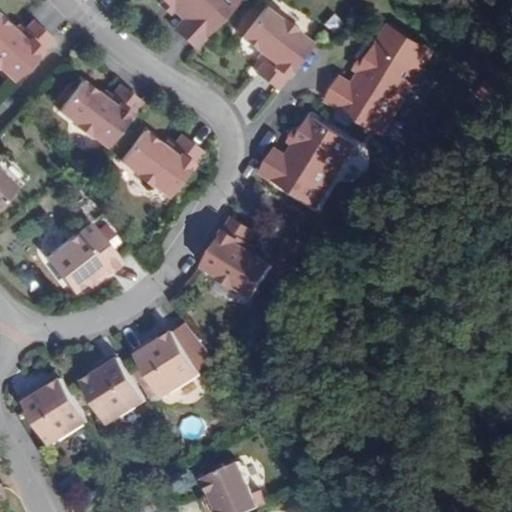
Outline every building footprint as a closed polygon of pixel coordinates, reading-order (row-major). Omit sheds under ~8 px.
[(173,8),(164,0),(160,5),(168,13),(173,8)] [(195,48),(239,0),(238,0),(164,0),(173,8),(185,20),(175,29),(195,48)] [(255,73),(276,89),(310,45),(297,34),(298,32),(284,20),(282,22),(265,9),(242,38),(262,54),(268,58),(263,63),(255,73)] [(0,66),(13,80),(52,38),(32,18),(23,27),(19,31),(14,27),(0,13),(0,66)] [(19,31),(23,27),(19,23),(14,27),(19,31)] [(389,56),(382,66),(374,80),(362,72),(347,97),(401,130),(440,67),(398,40),(389,56)] [(376,63),(382,66),(389,56),(383,53),(376,63)] [(268,58),(262,54),(258,59),(263,63),(268,58)] [(90,131),(108,144),(142,100),(118,83),(111,92),(107,97),(103,94),(81,78),(59,107),(77,122),(75,123),(88,133),(90,131)] [(106,89),(103,94),(107,97),(111,92),(106,89)] [(322,128),(314,139),(306,152),(295,145),(280,168),(336,202),(374,139),(332,112),(322,128)] [(310,135),(314,139),(322,128),(317,125),(310,135)] [(166,149),(161,159),(159,165),(154,163),(130,151),(113,184),(132,194),(131,198),(147,206),(148,203),(168,212),(192,162),(166,149)] [(0,205),(22,182),(0,160),(0,205)] [(99,272),(103,276),(105,278),(122,263),(92,223),(46,257),(72,292),(85,282),(99,272)] [(220,239),(208,259),(225,270),(224,273),(241,284),(243,281),(258,291),(287,244),(264,229),(259,239),(256,243),(251,240),(228,226),(220,239)] [(89,286),(103,276),(99,272),(85,282),(89,286)] [(176,329),(164,339),(141,356),(170,395),(206,367),(176,329)] [(141,356),(164,339),(161,335),(138,353),(141,356)] [(123,360),(120,356),(97,370),(99,374),(123,360)] [(112,426),(150,403),(123,360),(99,374),(85,383),(112,426)] [(50,443),(89,419),(62,376),(49,384),(23,401),(50,443)] [(20,397),(23,401),(49,384),(46,380),(20,397)] [(201,476),(215,511),(249,511),(266,504),(259,489),(252,491),(238,460),(201,476)]
